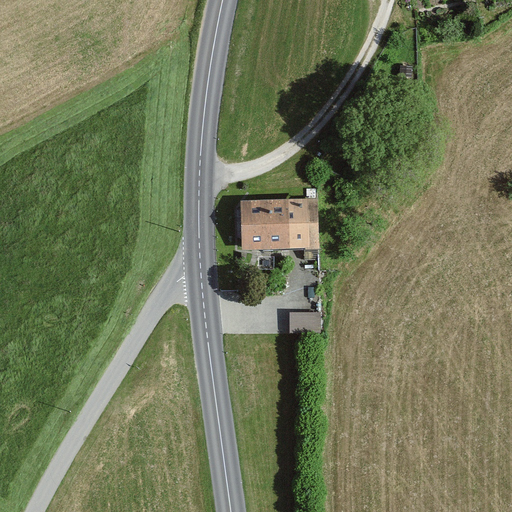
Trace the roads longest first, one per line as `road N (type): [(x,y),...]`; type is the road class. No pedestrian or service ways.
road 1 (unclassified): [(36,511),(154,310),(199,262)]
road 2 (secondary): [(224,0),(206,90),(199,262)]
road 3 (secondary): [(199,262),(230,511)]
